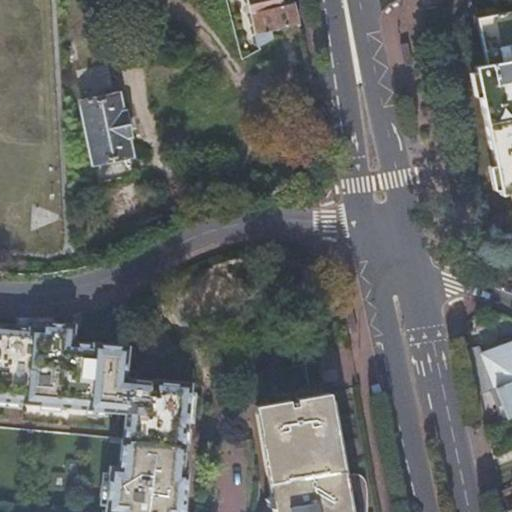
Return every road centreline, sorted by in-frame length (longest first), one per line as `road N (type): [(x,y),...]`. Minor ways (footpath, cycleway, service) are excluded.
road 1 (residential): [(0,294),(96,283),(238,226),(338,222),(386,240)]
road 2 (primary): [(449,511),(386,240)]
road 3 (primary): [(386,240),(341,0)]
road 4 (residential): [(511,300),(445,277),(386,240)]
